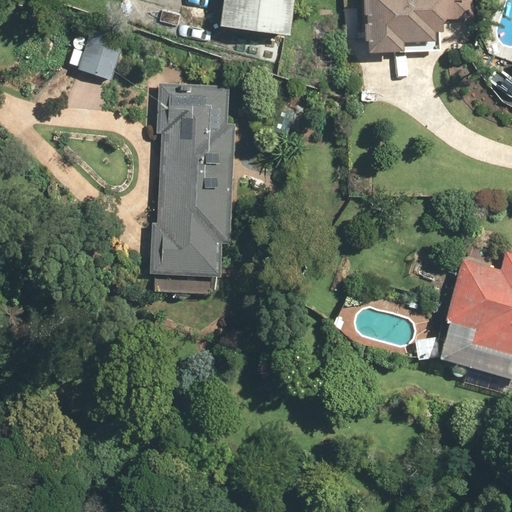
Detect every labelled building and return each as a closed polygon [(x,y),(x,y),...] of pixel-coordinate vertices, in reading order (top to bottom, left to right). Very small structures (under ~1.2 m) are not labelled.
[(295,0),(224,0),(222,25),(292,33),(295,0)] [(370,39),(371,52),(440,49),(440,31),(445,30),(444,20),(473,19),(471,0),(363,0),(364,12),(369,12),(369,22),(364,22),(365,39),(370,39)] [(123,40),(93,29),(79,67),(109,78),(123,40)] [(229,86),(159,82),(156,132),(162,133),(157,221),(153,221),(150,272),(221,276),(223,242),(230,243),(237,124),(227,124),(229,86)] [(500,269),(462,258),(445,319),(476,328),(472,341),(511,351),(511,251),(506,250),(500,269)]
